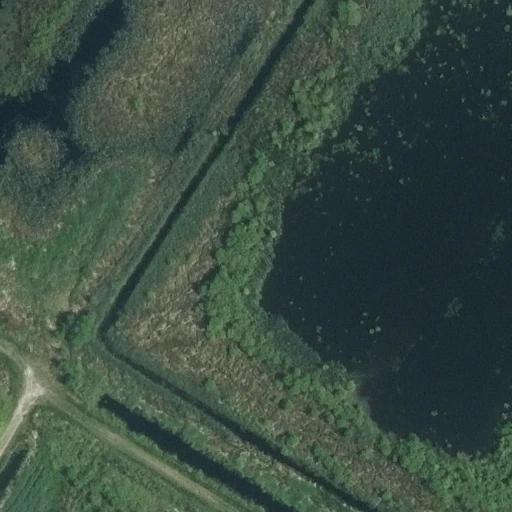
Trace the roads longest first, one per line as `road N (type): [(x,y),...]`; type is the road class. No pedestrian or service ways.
road 1 (track): [(231,511),(53,400),(30,395)]
road 2 (track): [(0,343),(31,383),(0,449)]
